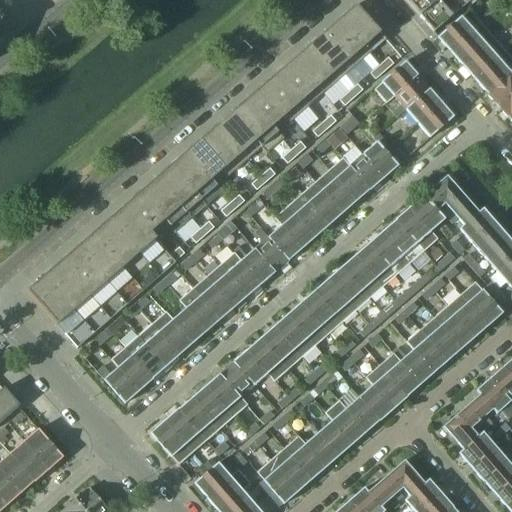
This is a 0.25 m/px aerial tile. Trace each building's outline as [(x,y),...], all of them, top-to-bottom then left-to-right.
[(402,0),(432,34),(471,0),(402,0)] [(354,6),(338,20),(368,55),(384,41),(354,6)] [(468,12),(436,39),(449,53),(480,26),(468,12)] [(368,55),(338,20),(323,34),(353,68),(368,55)] [(480,26),(449,53),(461,67),(492,39),(480,26)] [(353,68),(323,34),(307,47),(337,82),(353,68)] [(492,39),(461,67),(473,80),(504,53),(492,39)] [(337,82),(307,47),(292,60),(322,95),(337,82)] [(511,62),(504,53),(473,80),(484,93),(507,73),(511,69),(511,62)] [(387,59),(378,67),(383,73),(392,65),(387,59)] [(322,95),(292,60),(277,74),(307,108),(322,95)] [(416,78),(404,63),(381,84),(373,91),(385,105),(393,98),(416,78)] [(374,81),(383,73),(378,67),(369,75),(374,81)] [(511,69),(507,73),(484,93),(484,94),(496,108),(511,93),(511,78),(511,77),(511,69)] [(307,108),(277,74),(261,87),(292,122),(307,108)] [(428,91),(416,78),(393,98),(400,106),(391,114),(395,119),(404,111),(428,91)] [(357,85),(347,93),(353,99),(362,91),(357,85)] [(292,122),(261,87),(246,100),(276,135),(292,122)] [(428,91),(404,111),(415,124),(439,103),(428,91)] [(344,107),(353,99),(347,93),(338,101),(344,107)] [(511,93),(496,108),(508,121),(509,121),(511,118),(511,93)] [(276,135),(246,100),(231,113),(261,148),(276,135)] [(439,103),(415,124),(429,139),(452,119),(439,103)] [(261,148),(231,113),(216,127),(246,161),(261,148)] [(330,116),(321,124),(326,130),(335,122),(330,116)] [(351,117),(339,128),(345,136),(357,125),(351,117)] [(317,138),(326,130),(321,124),(312,132),(317,138)] [(246,161),(216,127),(200,140),(230,175),(246,161)] [(337,130),(325,141),(329,146),(333,150),(342,142),(343,137),(337,130)] [(372,140),(376,144),(376,145),(380,149),(385,145),(377,136),(372,140)] [(230,175),(200,140),(185,153),(215,188),(230,175)] [(316,149),(320,154),(329,146),(325,141),(316,149)] [(299,143),(290,151),(295,157),(305,149),(299,143)] [(380,149),(376,145),(376,144),(362,155),(383,179),(396,168),(395,166),(387,156),(380,149)] [(286,165),(295,157),(290,151),(281,159),(286,165)] [(392,152),(387,156),(395,166),(400,161),(392,152)] [(215,188),(185,153),(170,166),(200,201),(215,188)] [(341,159),(348,167),(369,191),(383,179),(362,155),(354,163),(346,154),(340,158),(341,159)] [(297,165),(302,170),(311,162),(306,157),(297,165)] [(369,191),(348,167),(341,159),(327,171),(355,203),(368,191),(368,192),(369,191)] [(200,201),(170,166),(154,180),(185,214),(200,201)] [(285,175),(292,183),(300,176),(294,168),(285,175)] [(269,169),(260,177),(265,183),(274,176),(269,169)] [(355,203),(327,171),(314,183),(341,214),(355,203)] [(256,191),(265,183),(260,177),(251,185),(256,191)] [(444,205),(458,193),(445,178),(423,198),(436,212),(444,205)] [(190,220),(185,214),(154,180),(139,193),(169,228),(175,234),(190,220)] [(279,181),(270,188),(275,193),(283,186),(279,181)] [(341,214),(314,183),(300,195),(328,226),(341,214)] [(275,193),(270,188),(261,196),(265,201),(275,193)] [(169,228),(139,193),(124,206),(154,241),(169,228)] [(477,214),(458,193),(444,205),(447,209),(456,219),(463,227),(477,214)] [(328,226),(300,195),(287,207),(314,238),(328,226)] [(238,196),(229,204),(234,210),(243,202),(238,196)] [(443,221),(436,212),(423,198),(422,197),(409,209),(429,233),(443,221)] [(225,218),(234,210),(229,204),(220,212),(225,218)] [(244,212),(248,217),(257,209),(253,204),(244,212)] [(42,277),(26,291),(56,326),(75,349),(173,263),(168,257),(154,241),(124,206),(108,220),(91,235),(75,249),(59,263),(42,277)] [(314,238),(287,207),(273,219),(280,227),(300,251),(314,238)] [(394,221),(395,222),(422,254),(436,241),(429,233),(409,209),(394,221)] [(456,219),(447,209),(443,213),(449,219),(447,221),(450,225),(456,219)] [(482,210),(477,214),(463,227),(458,231),(471,245),(494,225),(482,210)] [(395,222),(382,233),(409,265),(422,254),(395,222)] [(208,223),(199,230),(204,236),(213,229),(208,223)] [(494,225),(471,245),(483,259),(506,238),(494,225)] [(300,251),(280,227),(266,239),(286,262),(300,251)] [(446,241),(451,236),(443,227),(438,231),(446,241)] [(195,244),(204,236),(199,230),(190,238),(195,244)] [(286,262),(266,239),(258,230),(253,234),(261,243),(253,251),(273,274),(286,262)] [(382,233),(367,246),(394,278),(409,265),(382,233)] [(206,244),(210,249),(220,241),(215,236),(206,244)] [(511,245),(506,238),(483,259),(494,272),(511,256),(511,245)] [(457,256),(463,251),(455,242),(450,246),(457,256)] [(367,246),(353,258),(381,289),(394,278),(367,246)] [(273,274),(253,251),(245,258),(237,248),(231,253),(232,254),(239,262),(260,286),(273,274)] [(168,257),(173,263),(182,255),(177,249),(168,257)] [(434,250),(428,256),(434,262),(440,257),(434,250)] [(198,251),(189,259),(193,264),(202,256),(198,251)] [(260,286),(239,262),(232,254),(218,266),(246,298),(260,286)] [(462,260),(470,270),(475,265),(467,256),(462,260)] [(511,256),(494,272),(506,286),(511,280),(511,256)] [(353,258),(340,270),(367,301),(381,289),(353,258)] [(193,264),(189,259),(179,267),(184,272),(193,264)] [(444,259),(434,268),(438,273),(448,264),(444,259)] [(475,265),(470,270),(478,278),(483,274),(475,265)] [(246,298),(218,266),(205,278),(232,309),(246,298)] [(438,273),(434,268),(425,275),(430,280),(438,273)] [(452,268),(443,277),(447,282),(457,273),(452,268)] [(340,270),(326,282),(354,313),(367,301),(340,270)] [(170,275),(161,283),(166,288),(175,280),(170,275)] [(232,309),(205,278),(192,290),(219,321),(232,309)] [(416,292),(425,283),(421,279),(412,287),(416,292)] [(439,280),(429,289),(433,294),(443,285),(439,280)] [(326,282),(313,293),(340,324),(354,313),(326,282)] [(152,291),(156,296),(166,288),(161,283),(152,291)] [(485,287),(493,297),(498,292),(490,283),(485,287)] [(501,315),(474,284),(459,296),(486,328),(501,315)] [(429,289),(420,296),(425,301),(433,294),(429,289)] [(219,321),(192,290),(178,302),(184,310),(205,333),(219,321)] [(498,292),(493,297),(501,306),(506,301),(498,292)] [(313,293),(299,305),(327,336),(340,324),(313,293)] [(403,294),(393,303),(397,308),(407,299),(403,294)] [(486,328),(459,296),(446,308),(473,339),(486,328)] [(144,299),(135,306),(139,311),(148,304),(144,299)] [(389,315),(397,308),(393,303),(385,310),(389,315)] [(411,304),(402,313),(406,317),(416,309),(411,304)] [(299,305),(286,317),(313,348),(327,336),(299,305)] [(125,315),(130,320),(139,311),(135,306),(125,315)] [(473,339),(446,308),(432,320),(459,351),(473,339)] [(205,333),(184,310),(171,321),(191,345),(205,333)] [(191,345),(171,321),(164,313),(151,325),(178,356),(191,345)] [(402,313),(393,320),(397,325),(406,317),(402,313)] [(286,317),(272,328),(300,360),(313,348),(286,317)] [(376,318),(366,327),(370,331),(381,323),(376,318)] [(111,327),(116,332),(125,324),(121,319),(111,327)] [(459,351),(432,320),(418,332),(446,363),(459,351)] [(178,356),(151,325),(137,337),(164,368),(178,356)] [(362,339),(370,331),(366,327),(358,334),(362,339)] [(272,328),(259,340),(286,372),(300,360),(272,328)] [(446,363),(418,332),(405,343),(412,351),(432,375),(446,363)] [(107,339),(103,334),(93,342),(98,348),(107,339)] [(376,335),(366,343),(371,348),(380,340),(376,335)] [(164,368),(137,337),(124,349),(151,380),(164,368)] [(245,352),(266,375),(273,383),(286,372),(259,340),(245,352)] [(349,342),(339,350),(343,356),(353,347),(349,342)] [(151,381),(151,380),(124,349),(110,361),(117,369),(137,393),(151,381)] [(335,362),(343,356),(339,350),(331,358),(335,362)] [(432,375),(412,351),(404,359),(396,350),(391,354),(392,355),(399,363),(418,387),(432,375)] [(357,351),(348,360),(352,365),(362,356),(357,351)] [(266,375),(245,352),(232,364),(252,387),(266,375)] [(418,387),(399,363),(392,355),(378,367),(406,398),(418,387)] [(511,359),(502,368),(511,379),(511,359)] [(352,365),(348,360),(339,367),(343,372),(352,365)] [(252,387),(232,364),(218,375),(239,399),(247,391),(255,400),(260,396),(252,387)] [(322,365),(312,374),(316,379),(326,370),(322,365)] [(406,398),(378,367),(364,379),(371,387),(392,411),(406,398)] [(511,379),(502,368),(488,380),(509,404),(511,400),(511,379)] [(137,393),(117,369),(103,381),(124,405),(137,393)] [(308,386),(316,379),(312,374),(303,381),(308,386)] [(218,375),(205,387),(232,419),(246,407),(239,399),(218,375)] [(330,375),(321,383),(325,388),(334,380),(330,375)] [(479,397),(491,411),(495,415),(509,404),(488,380),(475,392),(479,397)] [(325,388),(321,383),(312,391),(316,396),(325,388)] [(205,387),(191,399),(219,431),(232,419),(205,387)] [(392,411),(371,387),(357,399),(378,422),(378,423),(392,411)] [(295,389),(285,397),(290,402),(299,394),(295,389)] [(0,422),(17,408),(2,390),(0,390),(0,422)] [(308,395),(298,403),(303,408),(312,400),(308,395)] [(281,410),(290,402),(285,397),(276,405),(281,410)] [(479,397),(457,416),(469,430),(474,426),(484,417),(491,411),(479,397)] [(191,399),(178,411),(205,442),(219,431),(191,399)] [(378,422),(357,399),(344,411),(364,434),(378,422)] [(364,434),(344,411),(337,402),(324,414),(331,422),(351,446),(364,434)] [(261,424),(267,420),(255,406),(250,410),(261,424)] [(177,410),(164,422),(193,453),(205,442),(178,411),(177,410)] [(289,411),(280,419),(284,424),(294,416),(289,411)] [(24,419),(20,414),(10,422),(15,427),(24,419)] [(443,428),(462,451),(477,439),(477,438),(469,430),(457,416),(443,428)] [(484,417),(474,426),(477,431),(484,425),(487,428),(491,425),(484,417)] [(284,424),(280,419),(271,427),(275,432),(284,424)] [(149,435),(177,467),(193,453),(164,422),(149,435)] [(351,446),(331,422),(317,434),(337,458),(351,446)] [(249,438),(258,430),(254,425),(244,433),(249,438)] [(499,438),(508,430),(504,425),(494,433),(499,438)] [(337,458),(317,434),(309,426),(303,431),(300,441),(304,446),(324,469),(337,458)] [(37,431),(22,443),(47,472),(61,459),(37,431)] [(262,434),(253,443),(257,447),(266,439),(262,434)] [(477,439),(462,451),(458,455),(470,469),(494,449),(481,434),(477,438),(477,439)] [(304,446),(300,441),(296,438),(283,450),(310,481),(324,469),(304,446)] [(47,472),(22,443),(9,455),(34,483),(47,472)] [(218,457),(227,449),(223,444),(213,452),(218,457)] [(251,444),(242,452),(246,457),(256,449),(251,444)] [(494,449),(470,469),(482,482),(505,462),(494,449)] [(310,481),(283,450),(269,462),(296,493),(310,481)] [(34,483),(9,455),(0,462),(0,472),(19,495),(33,483),(34,483)] [(240,468),(245,464),(237,455),(232,459),(240,468)] [(511,456),(505,462),(482,482),(482,483),(483,482),(494,495),(511,479),(511,469),(510,467),(511,464),(511,456)] [(210,460),(203,466),(208,472),(215,466),(210,460)] [(296,493),(269,462),(255,474),(262,482),(270,491),(278,500),(283,505),(296,493)] [(423,485),(403,462),(389,475),(401,489),(409,498),(423,485)] [(193,485),(205,498),(229,478),(217,465),(215,466),(208,472),(193,485)] [(203,467),(195,474),(200,479),(207,472),(203,467)] [(237,471),(229,478),(205,498),(205,499),(216,511),(217,511),(241,492),(249,485),(237,471)] [(19,495),(0,472),(0,499),(6,506),(19,495)] [(389,475),(367,494),(379,508),(386,502),(397,493),(401,489),(389,475)] [(511,479),(494,495),(506,509),(511,504),(511,479)] [(412,511),(419,511),(439,495),(427,481),(423,485),(409,498),(404,502),(412,511)] [(270,491),(262,482),(257,486),(265,495),(270,491)] [(108,511),(88,489),(75,500),(85,511),(108,511)] [(363,489),(349,502),(357,511),(382,511),(379,508),(367,494),(363,489)] [(278,500),(270,491),(265,495),(273,504),(278,500)] [(241,492),(217,511),(245,511),(253,506),(241,492)] [(397,493),(386,502),(393,510),(397,507),(395,504),(401,498),(397,493)] [(447,511),(452,509),(439,495),(419,511),(447,511)] [(85,511),(75,500),(60,511),(85,511)] [(357,511),(349,502),(336,511),(357,511)]
